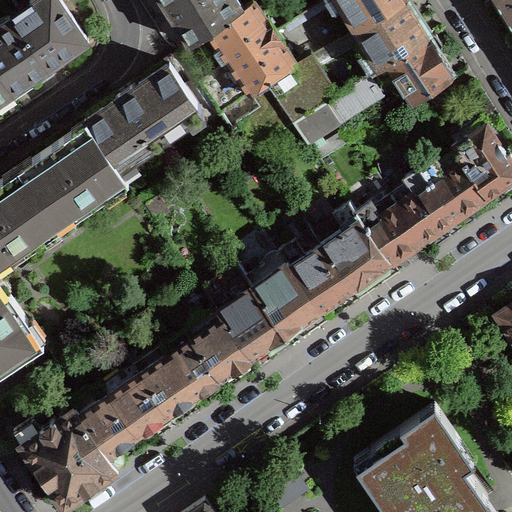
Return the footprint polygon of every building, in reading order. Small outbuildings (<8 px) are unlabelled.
[(14,17),(15,17),(47,65),(48,66),(50,64),(89,38),(63,0),(24,0),(10,10),(14,17)] [(208,28),(237,8),(232,0),(164,0),(165,1),(165,0),(166,0),(173,10),(180,20),(178,22),(190,40),(208,28)] [(267,15),(256,0),(248,0),(237,8),(208,28),(229,59),(276,27),(268,15),(267,15)] [(355,26),(396,0),(343,0),(345,2),(341,4),(355,26)] [(387,58),(430,31),(431,31),(430,30),(431,29),(429,27),(428,28),(422,19),(423,18),(415,4),(413,5),(409,0),(396,0),(355,26),(362,37),(360,39),(377,65),(387,58)] [(511,0),(497,0),(503,9),(504,11),(505,10),(511,20),(511,0)] [(33,80),(30,77),(44,67),(47,65),(15,17),(0,27),(0,69),(16,92),(33,80)] [(229,59),(200,78),(222,110),(252,90),(296,59),(283,40),(284,39),(276,27),(229,59)] [(393,68),(413,98),(455,71),(452,66),(440,48),(442,47),(443,42),(437,32),(432,32),(431,33),(430,31),(387,58),(393,68)] [(261,103),(237,119),(255,144),(294,117),(337,90),(312,50),(296,59),(252,90),(261,103)] [(387,58),(377,65),(337,90),(294,117),(308,138),(382,91),(375,80),(393,68),(387,58)] [(85,117),(87,118),(117,163),(132,153),(135,158),(189,121),(186,116),(201,105),(170,60),(137,82),(135,79),(125,86),(116,92),(118,95),(85,117)] [(0,102),(16,92),(0,69),(0,102)] [(455,147),(487,193),(496,187),(500,184),(505,186),(511,181),(511,154),(510,152),(508,154),(481,112),(459,127),(464,134),(452,142),(455,147)] [(306,145),(309,139),(308,138),(294,117),(255,144),(262,156),(263,155),(296,133),(298,135),(296,141),(299,146),(306,145)] [(0,275),(0,265),(128,179),(117,163),(87,118),(0,177),(0,369),(44,339),(41,336),(7,286),(0,275)] [(420,164),(455,215),(463,209),(487,193),(455,147),(455,148),(438,159),(435,154),(420,164)] [(408,179),(391,191),(423,237),(427,234),(431,237),(442,230),(440,225),(447,220),(455,215),(420,164),(405,174),(408,179)] [(374,202),(371,197),(356,207),(391,258),(399,253),(423,237),(391,191),(374,202)] [(168,209),(157,194),(147,201),(157,216),(168,209)] [(390,259),(391,258),(356,207),(349,197),(333,208),(343,223),(319,239),(351,285),(352,285),(360,287),(366,283),(367,275),(371,272),(375,269),(382,271),(389,267),(390,259)] [(342,292),(351,285),(319,239),(305,249),(295,235),(279,245),(280,247),(321,306),(323,305),(330,307),(337,302),(337,295),(342,292)] [(261,263),(247,273),(285,331),(299,321),(304,318),(307,323),(322,314),(318,308),(321,306),(280,247),(278,248),(273,249),(268,251),(265,254),(263,258),(259,261),(261,263)] [(203,283),(215,302),(251,354),(263,346),(267,343),(270,349),(272,347),(289,336),(285,331),(247,273),(238,260),(203,283)] [(251,354),(215,302),(196,315),(197,317),(187,324),(221,375),(229,369),(234,366),(240,369),(250,362),(250,355),(251,354)] [(511,302),(500,311),(511,327),(511,302)] [(221,375),(187,324),(185,323),(163,338),(198,390),(206,385),(210,382),(211,384),(220,378),(219,376),(221,375)] [(174,407),(181,402),(184,403),(188,402),(192,401),(195,398),(197,395),(197,391),(198,390),(163,338),(143,351),(149,360),(138,367),(168,411),(174,407)] [(138,431),(140,430),(143,431),(147,431),(151,429),(154,426),(156,423),(156,419),(162,415),(168,411),(138,367),(128,374),(122,366),(103,379),(109,387),(138,431)] [(118,463),(121,460),(123,457),(124,453),(124,450),(122,446),(120,443),(130,436),(138,431),(109,387),(98,395),(92,386),(74,399),(73,400),(75,402),(117,464),(118,463)] [(486,511),(480,502),(488,496),(452,444),(461,438),(435,399),(368,445),(374,454),(358,465),(390,511),(486,511)] [(49,479),(63,501),(117,464),(75,402),(56,415),(54,413),(41,422),(34,413),(32,415),(13,427),(21,439),(26,447),(36,461),(32,463),(45,481),(49,479)] [(216,511),(205,495),(179,511),(216,511)]
